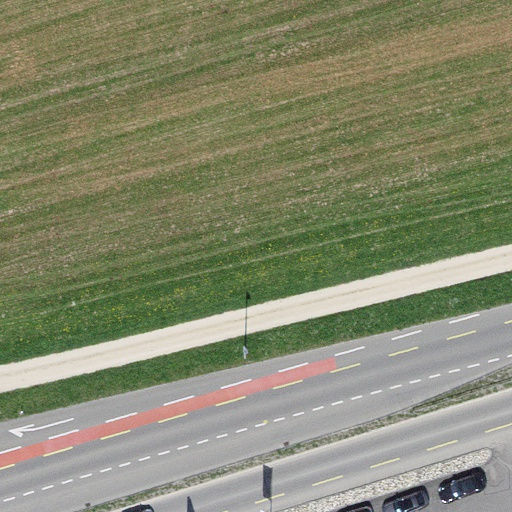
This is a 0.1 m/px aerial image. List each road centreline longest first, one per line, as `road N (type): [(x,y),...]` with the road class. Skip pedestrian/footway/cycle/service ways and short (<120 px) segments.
road 1 (track): [(511,252),(0,376)]
road 2 (primary): [(511,371),(29,511)]
